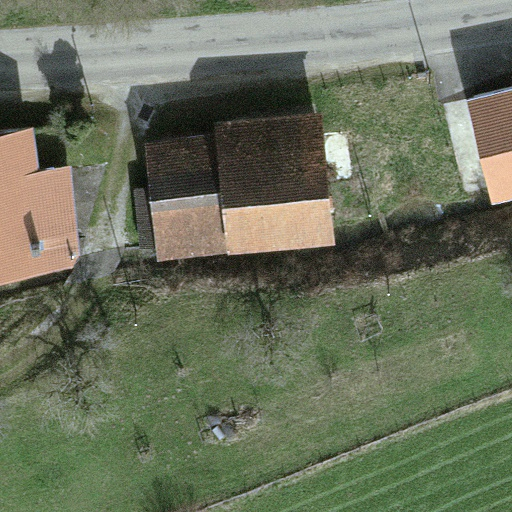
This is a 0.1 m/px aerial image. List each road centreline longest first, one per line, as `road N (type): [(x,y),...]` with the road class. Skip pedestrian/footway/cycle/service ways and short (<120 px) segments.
road 1 (secondary): [(0,64),(403,38),(511,14)]
road 2 (track): [(0,368),(43,339),(81,292),(105,216),(124,57)]
